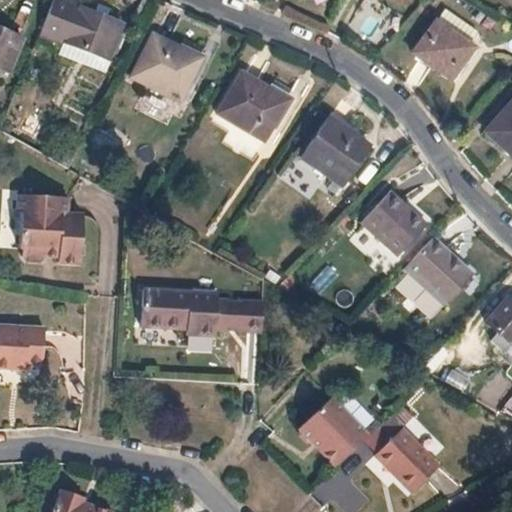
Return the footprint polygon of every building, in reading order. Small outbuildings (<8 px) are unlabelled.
[(414,0),(400,0),(394,12),(408,20),(418,2),(414,0)] [(77,11),(53,1),(39,35),(109,62),(126,21),(81,3),(77,11)] [(475,36),(444,13),(435,25),(433,24),(411,56),(449,83),(472,51),(467,47),(475,36)] [(0,72),(1,73),(7,76),(21,42),(0,34),(0,72)] [(195,95),(213,57),(182,43),(177,52),(149,38),(128,81),(179,105),(185,91),(195,95)] [(276,138),(299,98),(271,82),(266,90),(240,75),(215,117),(263,145),(269,134),(276,138)] [(511,104),(487,131),(508,151),(505,154),(511,160),(511,104)] [(341,190),(368,150),(326,121),(299,161),(341,190)] [(508,151),(487,131),(485,134),(505,154),(508,151)] [(396,259),(424,228),(388,195),(359,226),(396,259)] [(41,263),(43,260),(42,254),(57,254),(57,261),(56,265),(78,267),(81,217),(66,217),(66,201),(15,198),(15,216),(20,216),(18,252),(20,254),(20,262),(23,265),(37,266),(41,263)] [(452,261),(432,241),(403,272),(441,308),(466,282),(448,266),(452,261)] [(448,266),(466,282),(470,278),(452,261),(448,266)] [(225,334),(226,303),(216,303),(216,296),(141,293),(139,330),(184,333),(184,339),(213,340),(214,333),(225,334)] [(511,305),(506,301),(485,325),(498,336),(491,343),(505,356),(511,348),(511,305)] [(237,334),(238,304),(226,303),(225,334),(237,334)] [(261,305),(238,304),(237,334),(259,335),(261,305)] [(0,372),(12,372),(12,368),(26,368),(40,369),(41,331),(0,329),(0,372)] [(492,407),(511,413),(511,394),(498,390),(492,407)] [(310,444),(332,468),(365,437),(329,399),(296,429),(297,438),(303,444),(310,444)] [(409,496),(436,468),(399,431),(372,458),(409,496)] [(99,511),(81,506),(82,501),(59,493),(52,511),(99,511)]
